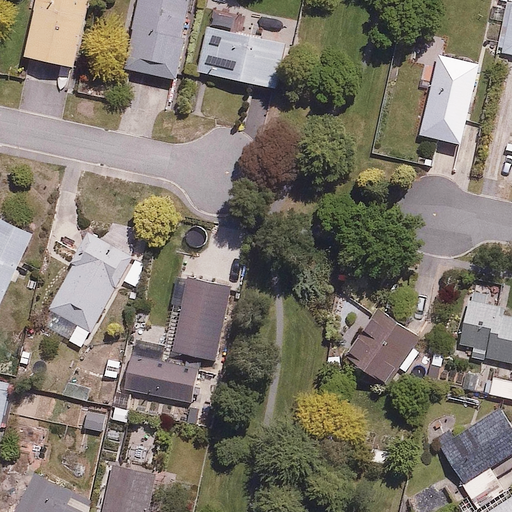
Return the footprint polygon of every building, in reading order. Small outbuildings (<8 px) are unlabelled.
[(79,63),(92,0),(30,0),(20,51),(79,63)] [(195,0),(140,0),(127,64),(179,75),(195,0)] [(511,0),(507,0),(500,48),(511,50),(511,0)] [(297,30),(209,7),(194,64),(282,86),(297,30)] [(461,139),(480,60),(437,50),(418,128),(461,139)] [(0,303),(37,231),(4,214),(0,222),(0,303)] [(136,252),(91,225),(70,260),(76,264),(44,319),(82,342),(136,252)] [(219,360),(232,285),(188,278),(176,353),(219,360)] [(475,394),(511,399),(511,304),(466,297),(456,355),(481,359),(475,394)] [(423,331),(382,304),(349,354),(389,381),(423,331)] [(203,366),(132,353),(125,391),(196,405),(203,366)] [(15,382),(0,380),(0,421),(10,423),(15,382)] [(394,445),(392,400),(353,402),(354,446),(394,445)] [(489,461),(511,446),(511,427),(498,405),(439,443),(478,503),(505,485),(489,461)] [(158,511),(146,509),(154,472),(116,464),(105,511),(158,511)] [(75,496),(78,490),(41,469),(16,511),(91,511),(95,507),(75,496)] [(511,511),(511,491),(481,511),(511,511)]
